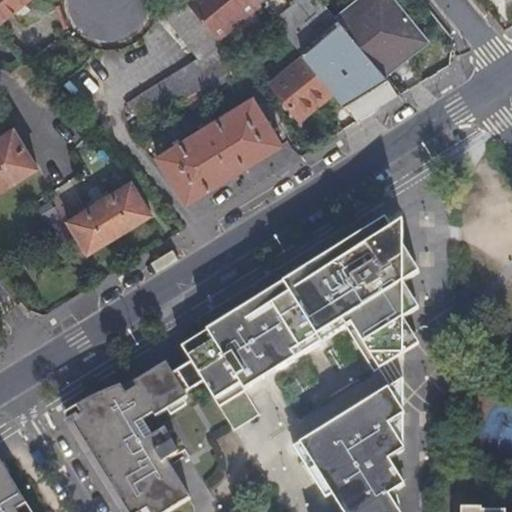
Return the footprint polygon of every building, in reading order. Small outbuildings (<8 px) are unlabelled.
[(0,0),(0,18),(23,0),(0,0)] [(235,69),(241,65),(236,57),(216,33),(189,0),(161,0),(159,2),(159,3),(159,4),(201,56),(128,102),(147,134),(205,98),(200,89),(202,87),(209,95),(239,76),(235,69)] [(189,0),(216,33),(258,0),(189,0)] [(342,18),(384,69),(428,34),(400,0),(353,0),(337,12),(342,18)] [(326,80),(345,104),(389,75),(384,69),(342,18),(302,50),(304,52),(326,80)] [(304,97),(326,80),(304,52),(270,79),(296,113),(309,103),(304,97)] [(158,152),(188,198),(283,142),(254,95),(158,152)] [(0,138),(0,190),(36,168),(12,131),(0,138)] [(68,220),(86,251),(147,214),(129,183),(68,220)] [(404,246),(404,229),(397,233),(390,224),(288,288),(210,337),(186,352),(194,366),(207,386),(222,410),(246,396),(325,347),(350,332),(375,373),(404,355),(419,345),(403,319),(404,246)] [(422,274),(404,246),(403,319),(421,308),(407,285),(422,274)] [(85,436),(113,481),(120,478),(101,442),(162,411),(180,401),(188,397),(194,394),(182,374),(176,378),(168,365),(76,423),(84,436),(85,436)] [(207,386),(194,366),(182,374),(194,394),(207,386)] [(406,452),(406,441),(404,395),(403,384),(296,449),(306,464),(327,497),(328,499),(334,496),(345,508),(346,511),(402,511),(402,509),(401,505),(400,501),(399,498),(398,496),(398,493),(403,490),(406,488),(391,461),(406,452)] [(101,442),(120,478),(126,475),(126,476),(146,511),(147,511),(150,510),(151,511),(173,511),(193,500),(183,484),(169,462),(182,454),(167,430),(154,438),(144,422),(155,415),(158,419),(189,399),(188,397),(180,401),(162,411),(101,442)] [(18,511),(29,506),(4,467),(0,469),(0,511),(18,511)] [(264,478),(261,474),(254,478),(260,488),(267,485),(264,478)] [(120,478),(113,481),(132,511),(146,511),(126,476),(126,475),(120,478)]
